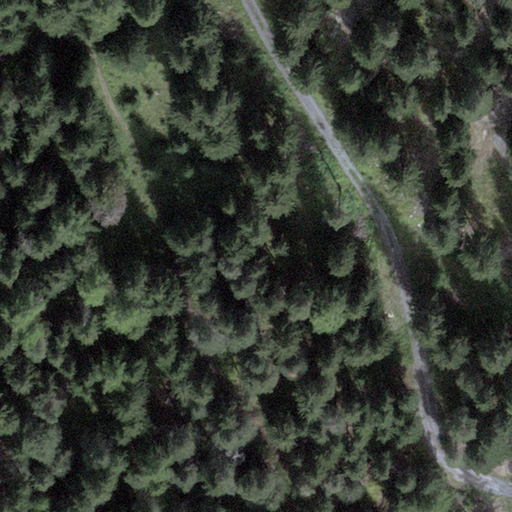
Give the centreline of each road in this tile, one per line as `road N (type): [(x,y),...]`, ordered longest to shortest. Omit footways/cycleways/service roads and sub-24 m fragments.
road 1 (track): [(0,64),(52,26),(70,27),(83,41),(142,165),(206,362),(288,468),(309,511)]
road 2 (track): [(511,481),(460,463),(434,410),(413,313),(375,204),(241,0)]
road 3 (track): [(511,303),(421,246),(389,247)]
